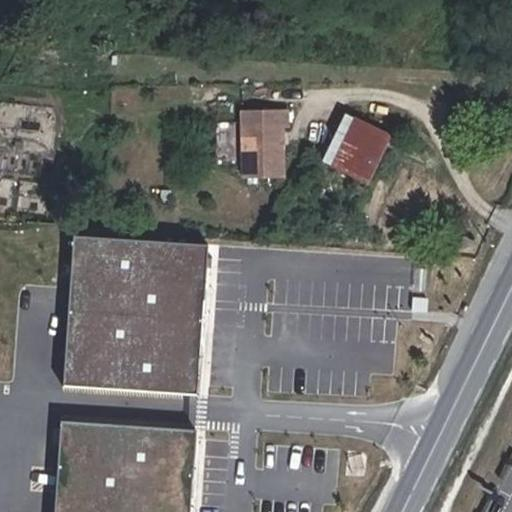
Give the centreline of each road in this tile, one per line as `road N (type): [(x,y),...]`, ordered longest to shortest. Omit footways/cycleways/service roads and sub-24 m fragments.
road 1 (unknown): [(295,97),(370,94),(401,102),(426,121),(485,211),(511,224)]
road 2 (secondary): [(511,288),(400,511)]
